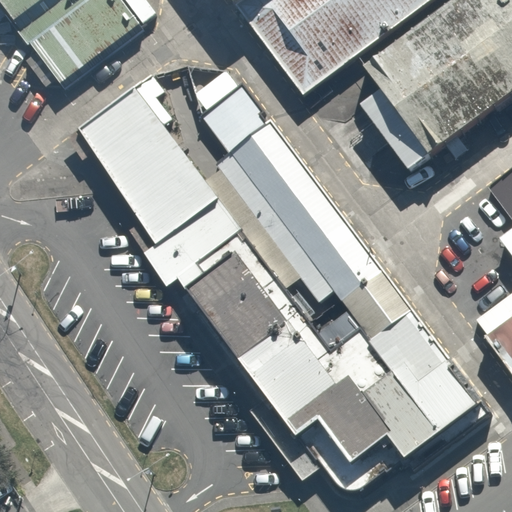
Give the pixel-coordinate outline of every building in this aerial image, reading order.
[(0,0),(0,5),(64,89),(143,31),(119,0),(0,0)] [(244,0),(237,6),(302,98),(429,0),(244,0)] [(511,0),(455,0),(361,72),(376,91),(358,109),(406,173),(511,95),(511,0)] [(491,414),(242,86),(202,118),(232,158),(205,180),(164,129),(175,121),(157,100),(165,94),(151,76),(79,130),(154,245),(145,256),(169,289),(177,283),(335,486),(346,493),(359,491),(404,463),(413,473),(491,414)] [(511,220),(511,169),(487,187),(511,220)] [(511,229),(500,238),(511,255),(511,229)] [(511,374),(511,293),(477,320),(486,333),(482,336),(511,374)]
